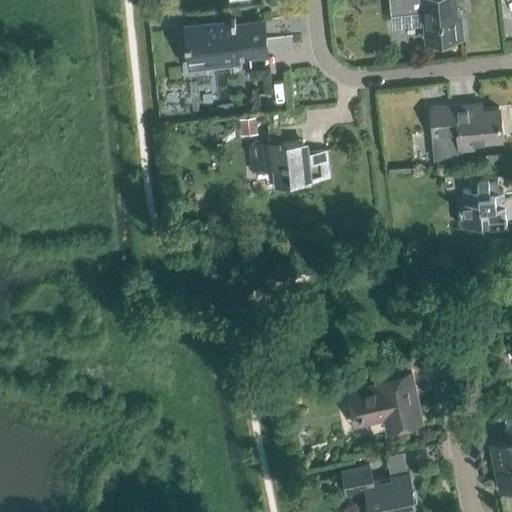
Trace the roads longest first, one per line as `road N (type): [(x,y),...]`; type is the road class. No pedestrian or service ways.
road 1 (residential): [(511,60),(344,78),(319,53),(313,0)]
road 2 (residential): [(465,511),(437,328)]
